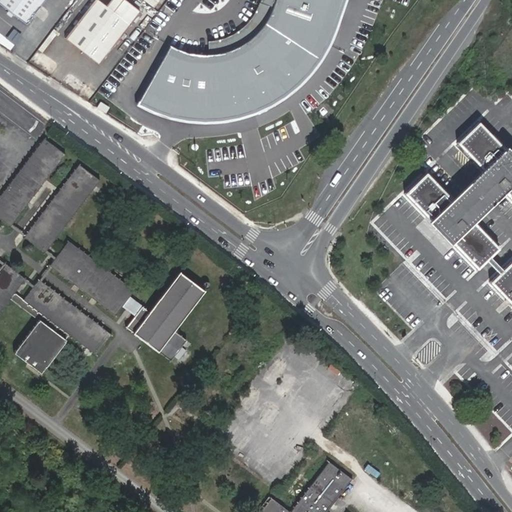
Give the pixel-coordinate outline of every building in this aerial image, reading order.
[(0,0),(0,4),(26,25),(44,0),(0,0)] [(99,0),(94,0),(64,40),(97,66),(131,24),(99,0)] [(171,51),(165,48),(137,100),(153,108),(172,115),(195,119),(221,118),(237,116),(257,110),(273,101),(285,94),(294,86),(304,77),(314,65),(322,56),(341,0),(273,0),(270,12),(260,27),(246,41),(230,50),(219,55),(205,56),(195,57),(183,55),(171,51)] [(497,249),(474,226),(492,208),(505,195),(511,202),(511,159),(476,123),(454,143),(483,173),(470,186),(452,203),(423,173),(402,195),(476,270),(497,249)] [(42,137),(0,192),(0,218),(8,225),(62,153),(42,137)] [(77,164),(22,235),(42,251),(97,180),(77,164)] [(131,290),(66,241),(48,265),(113,315),(120,306),(133,315),(124,328),(169,361),(185,340),(173,331),(203,291),(176,272),(147,312),(126,297),(131,290)] [(0,307),(8,296),(12,292),(23,278),(2,262),(0,264),(0,307)] [(511,264),(510,262),(488,283),(511,307),(511,264)] [(67,334),(94,354),(109,333),(38,279),(22,299),(67,334)] [(36,318),(11,350),(38,371),(67,334),(22,299),(14,293),(12,292),(8,296),(36,318)] [(326,461),(288,511),(270,497),(259,511),(323,511),(328,507),(325,505),(329,500),(331,502),(349,478),(326,461)] [(368,464),(364,469),(375,476),(378,472),(368,464)]
